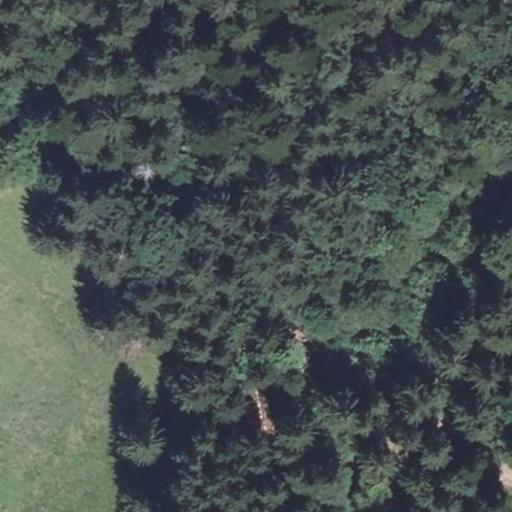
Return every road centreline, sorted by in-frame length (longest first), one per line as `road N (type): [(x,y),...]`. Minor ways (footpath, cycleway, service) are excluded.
road 1 (track): [(0,118),(150,182),(306,345),(511,468)]
road 2 (track): [(306,345),(363,511)]
